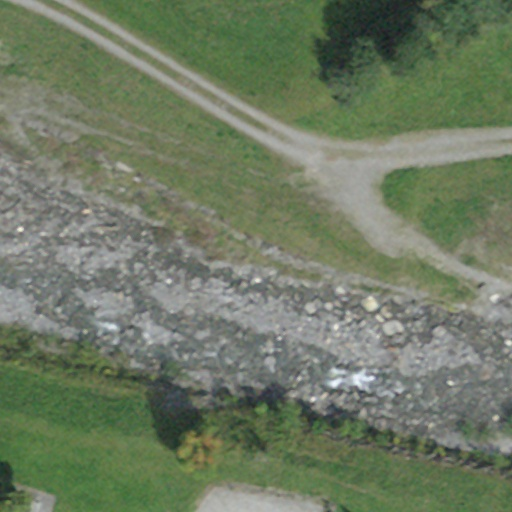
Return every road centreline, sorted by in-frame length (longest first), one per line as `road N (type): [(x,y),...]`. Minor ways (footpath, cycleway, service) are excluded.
road 1 (track): [(39,0),(313,145),(511,136)]
road 2 (track): [(313,145),(379,227),(511,304)]
